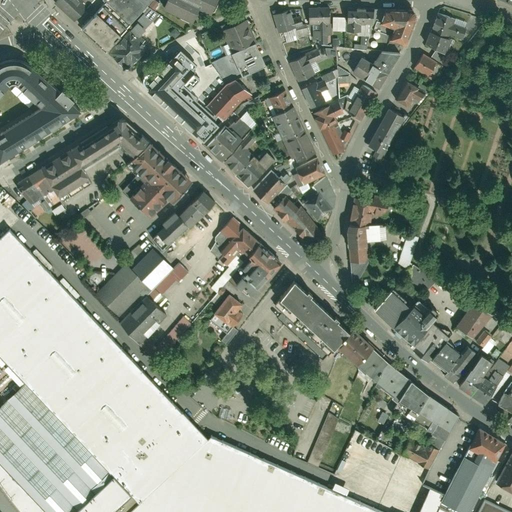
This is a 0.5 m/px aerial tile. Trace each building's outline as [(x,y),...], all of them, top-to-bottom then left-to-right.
[(54,0),(54,1),(75,20),(92,0),(54,0)] [(101,0),(77,26),(105,52),(131,24),(128,21),(104,0),(101,0)] [(104,0),(128,21),(146,0),(104,0)] [(167,0),(164,7),(192,20),(199,6),(211,12),(216,0),(167,0)] [(289,7),(275,11),(281,31),(303,24),(301,17),(293,20),(289,7)] [(131,24),(105,52),(117,62),(117,65),(127,65),(127,62),(147,43),(141,37),(143,35),(140,32),(157,14),(149,8),(133,25),(131,24)] [(329,9),(306,10),(306,25),(318,25),(318,43),(327,43),(327,29),(330,29),(329,9)] [(373,25),(373,10),(346,9),(345,32),(359,32),(359,24),(373,25)] [(400,10),(380,10),(375,22),(389,27),(385,38),(400,43),(410,19),(409,15),(406,11),(400,10)] [(439,12),(427,45),(446,52),(453,34),(462,37),(466,26),(455,22),(457,18),(439,12)] [(255,43),(246,21),(224,31),(233,53),(255,43)] [(286,35),(286,43),(303,43),(303,34),(286,35)] [(266,65),(255,43),(233,53),(232,53),(242,76),(266,65)] [(337,55),(334,46),(324,49),(327,58),(337,55)] [(320,47),(291,60),(300,80),(318,72),(313,62),(325,57),(320,47)] [(150,90),(205,143),(219,127),(195,103),(197,100),(192,95),(205,81),(196,73),(201,67),(180,48),(156,74),(152,73),(149,72),(146,72),(143,74),(140,76),(139,79),(138,83),(139,86),(142,89),(144,90),(147,91),(150,90)] [(361,55),(350,74),(377,89),(398,51),(377,49),(371,61),(361,55)] [(422,52),(413,64),(428,74),(436,61),(422,52)] [(0,132),(0,160),(0,161),(81,111),(71,101),(73,99),(59,86),(57,88),(34,65),(31,62),(27,60),(24,58),(20,57),(16,57),(11,57),(7,58),(2,60),(0,61),(0,94),(11,82),(13,82),(15,81),(17,82),(43,105),(0,132)] [(405,78),(394,97),(405,103),(410,95),(418,100),(422,91),(414,87),(416,84),(405,78)] [(316,80),(303,86),(312,105),(326,98),(322,90),(327,88),(323,80),(317,82),(316,80)] [(221,120),(239,101),(249,94),(236,81),(225,88),(207,109),(221,120)] [(375,91),(361,84),(345,112),(359,120),(375,91)] [(269,113),(288,105),(280,86),(260,96),(269,113)] [(340,98),(315,110),(323,128),(336,123),(333,116),(345,110),(340,98)] [(308,148),(288,105),(269,113),(267,114),(287,158),(308,148)] [(206,148),(217,158),(254,119),(241,107),(234,114),(237,116),(233,121),(226,128),(225,127),(206,148)] [(386,109),(367,144),(385,153),(403,118),(386,109)] [(113,150),(128,165),(150,142),(123,115),(115,114),(67,145),(83,170),(113,150)] [(336,123),(323,128),(333,151),(345,145),(341,135),(336,123)] [(346,126),(341,135),(347,138),(352,130),(346,126)] [(230,171),(247,152),(244,150),(254,139),(246,132),(220,161),(230,171)] [(190,180),(150,142),(128,165),(134,170),(120,185),(150,214),(167,196),(171,200),(190,180)] [(83,170),(67,145),(38,164),(45,176),(57,194),(87,175),(83,170)] [(247,152),(230,171),(248,187),(272,159),(260,149),(252,157),(247,152)] [(320,170),(312,153),(291,163),(298,180),(320,170)] [(45,176),(38,164),(15,178),(29,201),(41,194),(33,183),(45,176)] [(269,171),(252,189),(266,203),(289,178),(284,173),(280,177),(278,175),(276,177),(269,171)] [(313,190),(297,202),(310,219),(327,207),(330,194),(316,175),(306,181),(313,190)] [(287,186),(280,193),(284,198),(291,190),(287,186)] [(199,189),(175,214),(185,224),(188,227),(194,220),(213,201),(199,189)] [(279,193),(268,206),(305,240),(317,228),(310,219),(297,202),(293,206),(284,198),(280,193),(279,193)] [(352,197),(347,224),(368,223),(370,211),(384,214),(386,203),(352,197)] [(175,214),(152,236),(162,246),(185,224),(175,214)] [(237,272),(229,282),(247,298),(281,258),(236,219),(210,249),(237,272)] [(368,223),(347,224),(348,254),(366,253),(365,238),(380,237),(379,222),(368,223)] [(8,228),(0,236),(0,356),(25,382),(0,405),(0,467),(6,476),(11,483),(16,490),(27,505),(32,511),(451,511),(436,505),(439,500),(442,493),(427,487),(416,511),(384,511),(210,434),(207,437),(195,424),(8,228)] [(413,233),(403,230),(395,255),(405,258),(413,233)] [(131,267),(151,287),(172,267),(152,247),(131,267)] [(366,253),(348,254),(350,280),(357,280),(370,258),(366,253)] [(431,276),(408,260),(398,275),(420,291),(431,276)] [(179,262),(147,296),(155,304),(163,296),(161,294),(176,279),(179,281),(189,271),(179,262)] [(96,293),(119,317),(144,293),(151,287),(131,267),(128,263),(96,293)] [(338,347),(351,332),(336,319),(338,318),(334,315),(332,316),(308,295),(309,293),(306,290),(304,292),(292,281),(275,301),(334,352),(338,347)] [(387,285),(370,304),(390,322),(407,303),(387,285)] [(242,301),(229,291),(213,312),(231,326),(239,316),(234,312),(242,301)] [(144,293),(119,317),(139,339),(165,313),(155,304),(147,296),(144,293)] [(407,303),(390,322),(409,339),(427,318),(432,313),(413,296),(407,303)] [(467,300),(451,323),(468,334),(474,325),(484,312),(467,300)] [(406,343),(425,359),(441,339),(446,333),(427,318),(409,339),(406,343)] [(483,331),(474,325),(468,334),(467,336),(476,342),(483,331)] [(357,368),(373,349),(352,331),(351,332),(338,347),(357,368)] [(425,359),(441,370),(456,350),(441,339),(425,359)] [(475,353),(461,342),(456,350),(441,370),(439,373),(455,384),(475,353)] [(397,401),(409,382),(373,349),(357,368),(397,401)] [(475,353),(455,384),(479,400),(505,361),(493,353),(488,361),(475,353)] [(495,404),(507,410),(511,401),(511,382),(507,380),(495,404)] [(414,419),(427,397),(409,382),(397,401),(394,406),(414,419)] [(426,442),(440,449),(458,415),(427,397),(414,419),(427,426),(425,430),(431,433),(426,442)] [(339,417),(330,412),(309,461),(319,466),(339,417)] [(463,511),(468,511),(505,439),(476,425),(442,493),(439,500),(463,511)] [(423,448),(409,441),(403,453),(430,467),(440,449),(426,442),(423,448)] [(511,447),(491,483),(511,493),(511,492),(511,447)] [(509,511),(482,501),(476,511),(509,511)]
